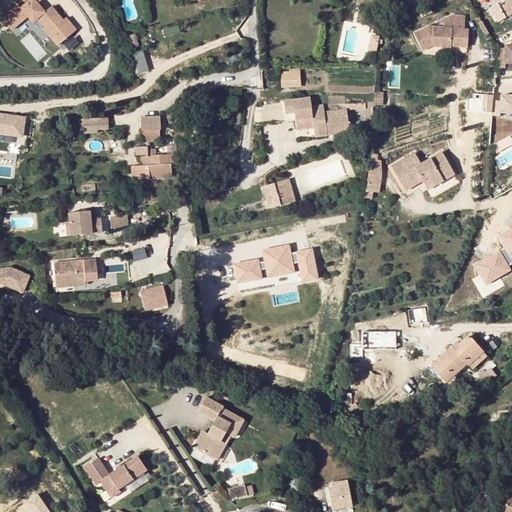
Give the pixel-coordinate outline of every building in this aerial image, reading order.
[(22,0),(25,3),(20,7),(18,3),(1,17),(12,30),(28,17),(33,22),(38,18),(44,26),(42,28),(58,45),(77,29),(66,17),(64,19),(52,6),(46,11),(38,2),(41,0),(22,0)] [(494,0),(497,4),(490,8),(498,21),(511,12),(511,5),(511,4),(508,0),(494,0)] [(445,21),(445,30),(465,31),(465,18),(452,18),(445,21)] [(430,29),(415,36),(424,53),(433,48),(452,49),(453,48),(453,45),(457,45),(457,48),(469,48),(470,31),(465,31),(445,30),(430,29)] [(496,47),(496,67),(504,67),(504,62),(511,62),(511,36),(511,45),(503,45),(503,47),(496,47)] [(132,52),(137,73),(149,70),(144,49),(132,52)] [(291,72),(281,72),(282,87),(299,86),(298,70),(291,70),(291,72)] [(511,95),(493,95),(493,114),(511,114),(511,95)] [(283,101),(283,103),(285,121),(294,120),(295,130),(313,128),(313,137),(326,135),(325,129),(348,127),(345,103),(310,107),(309,98),(283,101)] [(283,103),(263,105),(265,123),(285,121),(283,103)] [(263,105),(257,105),(258,123),(265,123),(263,105)] [(24,114),(0,110),(0,128),(21,132),(24,114)] [(78,117),(79,133),(109,132),(109,116),(78,117)] [(141,117),(142,137),(159,136),(159,131),(159,130),(161,130),(161,116),(141,117)] [(348,127),(325,129),(326,135),(348,133),(348,127)] [(371,137),(363,136),(363,144),(370,144),(371,137)] [(148,146),(136,147),(137,155),(141,155),(148,155),(148,149),(148,146)] [(155,149),(148,149),(148,155),(141,155),(141,165),(139,165),(139,178),(169,177),(169,174),(171,174),(171,164),(178,164),(177,154),(155,155),(155,149)] [(417,155),(393,169),(407,193),(425,183),(431,179),(436,188),(457,176),(444,154),(424,166),(417,155)] [(431,179),(425,183),(430,192),(436,188),(431,179)] [(260,187),(264,201),(290,194),(285,180),(260,187)] [(290,194),(264,201),(266,209),(292,202),(290,194)] [(89,211),(68,212),(68,221),(65,221),(65,233),(67,234),(100,232),(99,218),(90,219),(89,211)] [(111,228),(129,227),(128,214),(110,215),(111,228)] [(304,279),(318,276),(312,248),(298,251),(304,279)] [(83,258),(54,262),(56,278),(61,277),(62,285),(86,282),(83,258)] [(24,293),(30,276),(10,269),(0,269),(0,284),(3,285),(4,286),(24,293)] [(168,304),(164,284),(140,289),(145,309),(168,304)] [(470,365),(485,353),(470,336),(460,345),(462,347),(457,351),(453,347),(432,365),(448,382),(455,375),(468,363),(470,365)] [(457,343),(453,347),(457,351),(462,347),(460,345),(457,343)] [(488,357),(485,353),(470,365),(474,369),(488,357)] [(300,390),(303,380),(288,375),(284,386),(300,390)] [(455,375),(448,382),(450,384),(457,378),(455,375)] [(203,438),(196,451),(219,464),(232,439),(236,441),(245,424),(224,413),(222,419),(203,408),(199,415),(218,425),(210,441),(203,438)] [(493,411),(485,419),(492,427),(500,420),(493,411)] [(101,463),(87,472),(98,488),(102,485),(114,503),(123,497),(121,494),(149,475),(140,460),(111,479),(101,463)] [(329,481),(333,508),(353,505),(348,478),(329,481)] [(230,497),(247,496),(246,485),(229,486),(230,497)] [(33,511),(49,511),(38,492),(25,499),(33,511)] [(511,511),(511,502),(508,501),(503,511),(511,511)]
